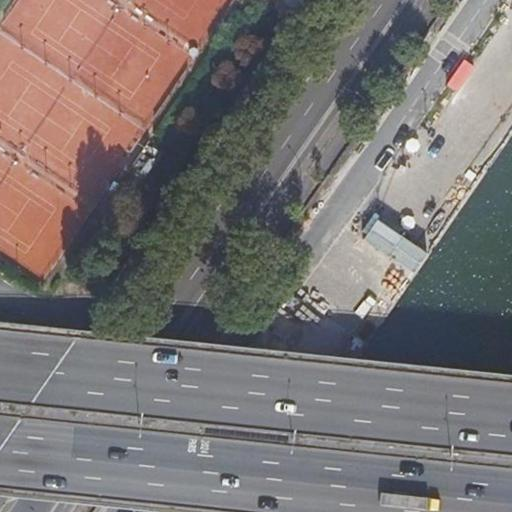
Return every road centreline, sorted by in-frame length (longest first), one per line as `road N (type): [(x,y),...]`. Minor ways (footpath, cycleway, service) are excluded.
road 1 (primary): [(14,511),(369,0)]
road 2 (trunk): [(0,447),(511,501)]
road 3 (trunk): [(511,415),(0,362)]
